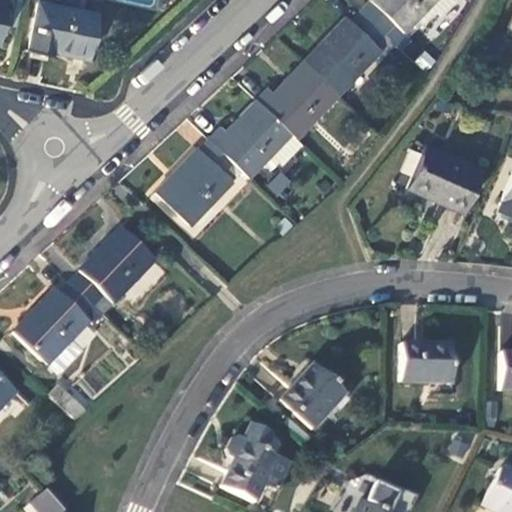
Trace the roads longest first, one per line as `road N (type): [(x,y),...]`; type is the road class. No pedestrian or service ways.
road 1 (residential): [(511,291),(361,282),(296,302),(254,327),(218,363),(161,452),(139,511)]
road 2 (residential): [(257,0),(129,119),(68,145)]
